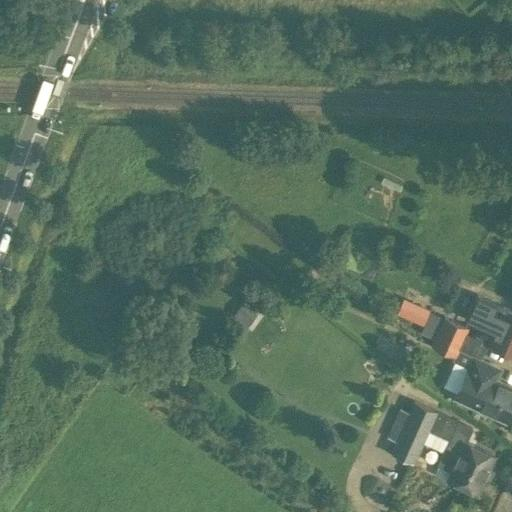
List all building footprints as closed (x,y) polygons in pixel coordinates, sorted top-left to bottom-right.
[(473,356),(474,356),(480,359),(487,342),(511,352),(511,316),(502,312),(502,314),(494,310),(497,303),(477,295),(468,317),(479,322),(473,336),(465,332),(467,327),(443,315),(429,343),(454,356),(458,348),(473,356)] [(429,309),(403,298),(396,313),(422,324),(429,309)] [(241,302),(232,315),(246,326),(256,313),(241,302)] [(500,368),(480,359),(474,356),(469,367),(468,366),(456,391),(471,398),(469,403),(493,414),(494,411),(509,418),(511,411),(511,386),(495,379),(500,368)] [(447,477),(475,489),(492,453),(465,441),(471,427),(414,400),(391,451),(412,461),(430,423),(451,432),(437,463),(451,469),(447,477)]
